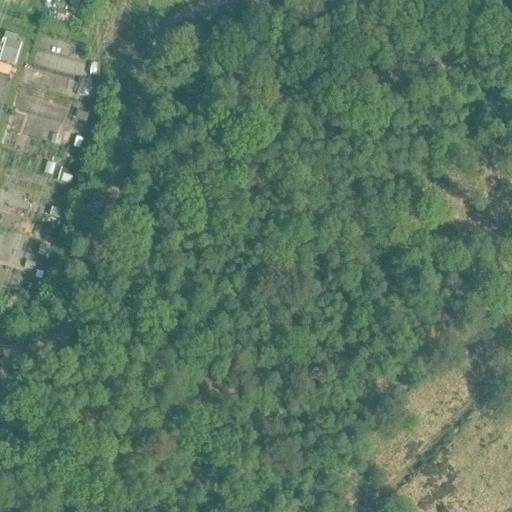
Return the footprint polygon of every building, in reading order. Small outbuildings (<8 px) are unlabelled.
[(0,62),(15,67),(21,46),(5,41),(0,59),(0,62)] [(79,151),(82,142),(77,140),(74,149),(79,151)] [(70,186),(73,174),(61,170),(58,183),(70,186)] [(52,210),(49,218),(58,221),(60,213),(52,210)] [(55,237),(57,230),(49,227),(47,234),(55,237)] [(39,291),(42,282),(35,280),(32,289),(39,291)]
